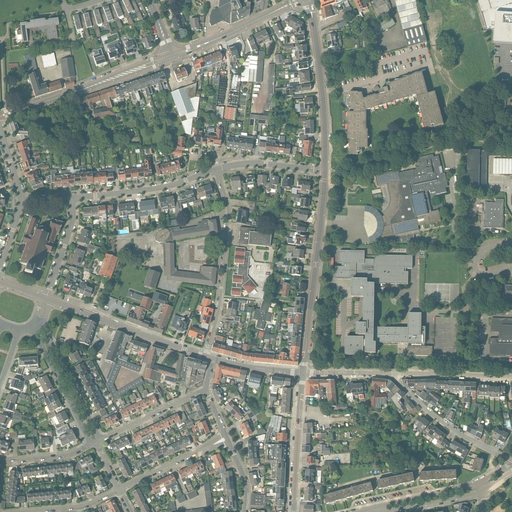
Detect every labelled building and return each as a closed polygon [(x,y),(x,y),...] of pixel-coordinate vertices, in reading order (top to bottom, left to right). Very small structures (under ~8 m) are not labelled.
[(139,20),(142,19),(134,1),(134,2),(131,3),(129,4),(127,0),(123,0),(122,1),(125,6),(129,14),(133,12),(133,11),(134,11),(139,20)] [(229,0),(219,0),(218,9),(211,12),(210,17),(209,24),(211,27),(223,22),(230,25),(229,0)] [(234,1),(238,1),(238,0),(230,0),(230,25),(239,21),(234,11),(238,9),(234,1)] [(242,15),(244,19),(249,16),(250,0),(246,0),(246,7),(245,8),(244,5),(241,7),(243,11),(242,11),(243,14),(242,15)] [(330,6),(336,4),(334,0),(319,0),(321,8),(329,6),(330,9),(331,9),(330,6)] [(352,0),(355,6),(359,13),(362,12),(362,10),(367,8),(363,0),(352,0)] [(373,0),(375,4),(372,6),(374,10),(377,8),(377,9),(386,4),(383,0),(373,0)] [(394,0),(408,48),(427,42),(416,0),(394,0)] [(511,0),(484,0),(478,2),(487,31),(490,30),(490,29),(495,28),(494,42),(511,43),(511,0)] [(239,21),(244,19),(242,15),(243,14),(242,11),(243,11),(241,7),(238,1),(234,1),(238,9),(234,11),(239,21)] [(133,24),(129,14),(125,6),(121,8),(121,7),(120,8),(117,3),(115,4),(113,5),(115,11),(115,10),(119,19),(123,17),(123,16),(125,16),(129,25),(133,24)] [(323,21),(333,16),(331,9),(330,9),(329,6),(321,8),(323,21)] [(118,19),(119,19),(115,10),(115,11),(112,12),(112,11),(110,12),(108,7),(105,8),(103,9),(105,14),(108,21),(112,20),(112,19),(114,19),(118,28),(122,27),(118,19)] [(108,21),(105,14),(102,15),(100,16),(98,10),(95,11),(93,12),(95,18),(97,24),(102,23),(101,22),(103,22),(107,31),(111,30),(108,21)] [(97,24),(95,18),(91,18),(89,19),(88,13),(85,14),(83,15),(84,20),(85,20),(86,27),(91,26),(91,25),(93,25),(96,34),(99,33),(97,24)] [(378,16),(382,23),(386,20),(383,13),(378,16)] [(89,40),(88,35),(86,27),(85,20),(84,20),(81,21),(79,21),(78,16),(75,16),(73,17),(76,31),(83,29),(86,42),(89,40)] [(176,32),(177,31),(177,32),(178,33),(179,33),(180,33),(181,33),(181,32),(182,32),(182,31),(182,30),(182,29),(183,29),(182,25),(185,24),(182,17),(171,21),(173,25),(174,25),(175,27),(174,28),(176,32)] [(198,19),(190,20),(192,30),(196,29),(196,31),(199,30),(199,27),(201,27),(200,24),(204,23),(204,17),(200,18),(200,19),(198,19)] [(367,32),(371,39),(395,24),(391,17),(386,20),(382,23),(367,32)] [(291,31),(293,28),(296,21),(291,18),(281,23),(284,29),(285,28),(291,31)] [(58,38),(56,26),(59,25),(58,19),(48,20),(51,39),(58,38)] [(47,40),(51,39),(48,20),(45,21),(45,20),(37,21),(39,31),(46,30),(47,40)] [(33,42),(32,40),(31,32),(39,31),(37,21),(29,22),(30,23),(27,23),(29,42),(33,42)] [(296,33),(295,33),(295,36),(303,35),(303,34),(302,24),(296,21),(293,28),(295,29),(296,33)] [(338,29),(347,25),(345,21),(336,25),(338,29)] [(22,43),(29,42),(27,23),(20,24),(20,30),(16,31),(16,36),(21,35),(22,43)] [(282,32),(278,24),(272,27),(276,35),(278,39),(284,36),(282,32)] [(328,42),(337,41),(336,36),(337,36),(337,30),(330,31),(330,36),(327,36),(328,42)] [(259,34),(264,43),(264,44),(270,41),(268,38),(265,31),(259,34)] [(145,38),(141,40),(143,44),(144,44),(146,50),(148,49),(148,50),(151,49),(150,48),(152,48),(150,42),(153,41),(150,34),(144,36),(145,38)] [(258,46),(264,43),(259,34),(254,36),(257,44),(258,46)] [(257,57),(257,56),(257,52),(257,50),(254,44),(251,38),(246,40),(250,47),(252,52),(252,57),(257,57)] [(126,49),(125,49),(127,55),(131,53),(131,54),(134,53),(133,50),(138,48),(135,39),(131,40),(132,42),(125,45),(126,49)] [(333,52),(341,51),(340,45),(338,46),(337,41),(328,42),(328,49),(332,48),(333,52)] [(109,53),(108,54),(110,59),(114,58),(115,60),(118,59),(117,56),(122,54),(118,43),(114,44),(115,47),(108,49),(109,53)] [(235,47),(229,49),(234,63),(237,62),(236,61),(239,60),(235,47)] [(99,55),(93,57),(96,67),(106,63),(101,49),(97,50),(99,55)] [(218,68),(218,67),(214,55),(208,57),(213,69),(216,68),(218,68)] [(257,59),(257,57),(252,57),(243,56),(240,82),(255,83),(255,79),(256,76),(256,73),(256,69),(256,66),(257,62),(257,59)] [(210,70),(213,69),(208,57),(203,59),(208,72),(210,71),(210,70)] [(74,81),(75,81),(71,58),(60,60),(63,79),(69,78),(70,82),(64,83),(65,89),(75,86),(74,81)] [(203,74),(208,72),(203,59),(198,61),(203,74)] [(201,75),(203,74),(198,61),(192,63),(195,71),(197,75),(200,74),(201,75)] [(182,80),(187,78),(183,69),(180,70),(179,69),(177,70),(177,71),(174,73),(177,82),(178,81),(178,82),(179,82),(182,81),(182,80)] [(296,71),(294,71),(287,72),(285,72),(285,74),(288,74),(288,75),(293,74),(294,79),(299,78),(309,77),(308,72),(296,73),(296,71)] [(164,86),(167,85),(163,73),(157,75),(162,92),(165,91),(164,86)] [(368,148),(368,130),(366,130),(366,111),(392,104),(392,103),(408,98),(416,95),(423,123),(422,123),(424,130),(433,128),(432,125),(434,125),(435,127),(444,125),(435,93),(428,95),(422,73),(413,75),(413,76),(406,78),(406,79),(398,81),(398,82),(390,84),(390,85),(386,86),(387,89),(379,91),(378,88),(377,86),(374,87),(374,89),(373,89),(375,94),(368,96),(367,96),(363,97),(362,93),(358,93),(349,93),(349,109),(351,109),(351,113),(347,113),(347,140),(349,140),(349,155),(358,155),(358,153),(359,153),(359,148),(368,148)] [(35,98),(49,94),(62,89),(59,81),(46,86),(46,84),(38,86),(34,74),(31,75),(28,75),(35,98)] [(159,93),(162,92),(157,75),(151,77),(154,89),(157,88),(159,93)] [(151,90),(154,89),(151,77),(144,80),(150,96),(153,95),(151,90)] [(150,98),(150,96),(144,80),(138,82),(141,93),(145,92),(147,99),(150,98)] [(138,94),(141,93),(138,82),(131,84),(136,100),(137,102),(140,101),(138,94)] [(133,101),(136,100),(131,84),(125,86),(129,97),(131,96),(133,101)] [(196,118),(197,118),(199,98),(195,97),(196,84),(183,88),(184,89),(171,93),(186,135),(191,135),(192,123),(193,118),(196,118)] [(293,96),(293,93),(311,91),(310,85),(300,86),(298,87),(296,87),(296,89),(293,89),(285,90),(286,94),(285,94),(285,96),(286,96),(286,97),(293,96)] [(129,98),(129,97),(125,86),(119,88),(123,99),(129,98)] [(124,102),(123,99),(119,88),(114,89),(114,88),(113,89),(116,99),(117,102),(121,101),(121,103),(124,102)] [(110,101),(116,99),(113,89),(106,91),(110,101)] [(114,115),(110,101),(106,91),(97,94),(86,97),(79,100),(80,102),(78,102),(79,105),(79,108),(79,111),(79,113),(82,113),(82,108),(87,106),(88,111),(91,110),(91,115),(91,116),(93,115),(94,119),(114,115)] [(511,103),(510,103),(510,100),(511,100),(511,97),(510,97),(511,96),(492,95),(491,110),(510,111),(510,106),(511,106),(511,103)] [(312,109),(311,99),(304,100),(304,103),(299,103),(300,114),(308,113),(308,109),(312,109)] [(216,117),(224,117),(224,107),(216,107),(216,117)] [(226,107),(225,119),(233,120),(233,114),(236,114),(236,108),(226,107)] [(257,125),(268,126),(269,117),(263,116),(259,116),(257,125)] [(304,129),(313,129),(313,121),(306,121),(305,119),(299,119),(299,123),(305,122),(305,126),(304,126),(304,129)] [(216,133),(214,133),(213,146),(220,147),(221,132),(225,132),(226,121),(222,120),(221,129),(217,129),(216,133)] [(28,138),(31,137),(32,131),(28,131),(28,130),(18,130),(16,122),(9,124),(13,135),(15,134),(15,135),(19,136),(21,140),(28,138)] [(206,145),(213,146),(214,133),(214,129),(208,128),(207,137),(206,145)] [(193,144),(200,145),(202,132),(199,132),(199,130),(198,130),(196,129),(194,129),(193,134),(194,134),(193,144)] [(299,138),(306,139),(306,135),(313,135),(313,129),(304,129),(304,135),(299,135),(299,138)] [(226,148),(233,148),(234,139),(235,132),(233,132),(232,135),(231,135),(231,139),(227,138),(226,148)] [(172,145),(171,149),(183,151),(185,139),(179,138),(177,146),(172,145)] [(246,140),(245,150),(251,151),(252,149),(255,149),(256,138),(253,138),(253,141),(246,140)] [(302,148),(311,149),(312,146),(314,146),(314,143),(306,142),(306,139),(299,138),(298,141),(303,142),(302,148)] [(258,151),(265,152),(266,141),(259,140),(258,151)] [(19,151),(29,148),(30,148),(29,145),(30,145),(29,141),(17,145),(19,151)] [(290,150),(293,150),(293,147),(294,144),(290,143),(290,146),(284,146),(283,154),(286,155),(289,156),(290,150)] [(21,157),(29,155),(28,152),(30,151),(29,148),(19,151),(21,157)] [(298,154),(301,154),(303,154),(303,157),(311,158),(311,149),(302,148),(299,148),(298,154)] [(468,150),(467,193),(486,193),(487,151),(468,150)] [(23,163),(33,160),(40,158),(39,154),(33,157),(31,158),(30,154),(29,155),(21,157),(23,163)] [(391,226),(393,236),(394,236),(393,235),(418,230),(419,231),(418,226),(425,225),(441,221),(438,211),(431,212),(427,192),(430,191),(430,193),(435,192),(436,195),(440,194),(446,192),(445,188),(448,187),(445,173),(440,174),(438,167),(441,167),(438,156),(434,157),(433,155),(419,158),(420,163),(418,163),(419,167),(416,168),(416,170),(413,171),(413,170),(398,173),(400,181),(387,184),(387,185),(388,184),(390,197),(391,201),(389,206),(387,210),(383,213),(382,213),(384,216),(382,217),(383,220),(384,223),(386,223),(387,226),(386,226),(386,227),(391,226)] [(168,157),(166,158),(166,161),(167,163),(169,170),(170,173),(176,171),(173,162),(170,163),(168,157)] [(511,158),(493,158),(493,174),(511,174),(511,158)] [(164,175),(161,166),(160,159),(158,160),(158,163),(154,164),(155,168),(156,168),(158,176),(164,175)] [(25,170),(34,167),(34,168),(37,167),(35,162),(34,163),(33,160),(23,163),(25,170)] [(143,167),(144,178),(152,178),(149,160),(144,160),(145,167),(143,167)] [(173,162),(176,171),(182,170),(181,166),(182,165),(181,161),(176,162),(175,162),(173,162)] [(164,175),(170,173),(169,170),(167,163),(164,164),(164,165),(161,166),(164,175)] [(118,182),(125,181),(123,168),(117,169),(117,168),(114,168),(115,174),(117,174),(118,182)] [(125,181),(131,180),(130,169),(126,169),(126,168),(123,168),(125,181)] [(29,182),(39,179),(38,175),(40,175),(39,171),(36,172),(32,173),(33,174),(27,176),(29,182)] [(54,187),(62,186),(61,176),(57,177),(56,175),(54,175),(53,171),(50,171),(51,175),(51,183),(54,183),(54,187)] [(242,185),(243,194),(248,193),(247,186),(248,186),(248,188),(253,188),(253,184),(254,184),(254,176),(246,177),(247,184),(242,185)] [(265,187),(265,185),(266,177),(258,176),(258,187),(265,187)] [(277,186),(278,178),(271,177),(270,184),(267,183),(266,192),(270,193),(270,190),(276,191),(277,186)] [(41,178),(39,179),(29,182),(31,187),(32,187),(33,189),(34,190),(44,187),(41,178)] [(237,189),(241,188),(239,178),(230,179),(232,189),(229,189),(230,193),(237,192),(237,189)] [(283,187),(290,188),(291,180),(284,179),(284,181),(283,181),(282,187),(283,187)] [(300,192),(305,192),(305,190),(309,191),(310,184),(306,183),(306,182),(302,181),(301,183),(298,182),(297,189),(301,190),(300,192)] [(203,188),(206,197),(207,200),(211,199),(210,196),(209,196),(216,193),(215,189),(212,190),(210,186),(203,188)] [(199,199),(206,197),(203,188),(196,190),(199,199)] [(199,206),(198,201),(196,201),(195,197),(194,197),(192,191),(185,193),(188,203),(188,204),(193,203),(194,207),(199,206)] [(178,208),(179,213),(182,212),(182,210),(181,205),(183,205),(188,203),(185,193),(178,195),(180,201),(177,202),(178,208)] [(168,210),(174,209),(175,208),(173,197),(166,199),(168,210)] [(165,211),(168,210),(166,199),(159,200),(160,208),(158,208),(159,209),(157,209),(158,215),(158,217),(162,216),(161,212),(164,212),(165,211)] [(300,203),(299,207),(308,208),(309,200),(299,199),(299,203),(300,203)] [(158,215),(157,209),(155,210),(154,201),(146,202),(148,215),(148,216),(158,215)] [(143,215),(148,215),(146,202),(139,203),(140,212),(138,212),(139,217),(143,217),(143,215)] [(503,203),(484,203),(484,228),(503,229),(503,203)] [(139,217),(138,212),(135,212),(133,204),(125,205),(127,216),(135,215),(135,218),(139,217)] [(127,217),(127,216),(125,205),(118,206),(118,213),(119,213),(119,217),(123,217),(127,217)] [(364,206),(364,224),(370,244),(376,241),(380,236),(383,229),(383,223),(381,216),(377,211),(371,207),(364,206)] [(106,222),(106,216),(105,207),(102,208),(97,208),(98,220),(99,222),(106,222)] [(113,218),(113,216),(112,207),(105,207),(106,216),(108,216),(109,218),(113,218)] [(237,217),(246,218),(248,212),(251,212),(254,213),(254,210),(246,208),(246,211),(238,210),(237,217)] [(83,221),(92,220),(91,209),(83,209),(84,217),(83,217),(83,221)] [(298,215),(297,219),(306,221),(308,213),(298,211),(298,212),(295,211),(295,215),(298,215)] [(236,224),(250,226),(250,224),(246,223),(246,218),(237,217),(236,224)] [(50,253),(56,235),(58,235),(62,223),(59,222),(52,220),(49,230),(48,232),(47,235),(46,234),(46,233),(46,231),(44,229),(42,228),(39,228),(38,230),(36,229),(39,221),(31,218),(25,235),(21,247),(25,248),(20,263),(21,264),(26,266),(24,273),(31,276),(34,268),(39,270),(41,270),(46,255),(49,256),(50,253)] [(216,269),(202,267),(201,274),(177,271),(176,268),(174,268),(174,244),(173,243),(173,241),(210,235),(217,234),(216,228),(215,220),(208,222),(208,220),(201,221),(201,224),(197,224),(198,227),(179,230),(179,227),(171,229),(171,228),(161,230),(161,231),(159,232),(158,233),(157,234),(156,236),(155,236),(155,242),(156,241),(157,242),(158,243),(159,243),(160,243),(162,243),(163,243),(163,244),(164,267),(162,267),(163,269),(164,269),(164,277),(168,277),(168,278),(168,281),(205,285),(206,285),(214,286),(216,269)] [(296,231),(306,233),(307,226),(301,225),(301,224),(297,224),(294,223),(293,227),(295,227),(294,231),(296,231)] [(269,247),(270,241),(271,229),(261,228),(260,230),(240,228),(238,244),(269,247)] [(90,239),(91,239),(93,234),(94,234),(95,232),(89,229),(88,231),(83,230),(81,236),(90,239)] [(288,244),(293,245),(300,246),(300,243),(303,244),(303,242),(304,242),(305,237),(300,237),(300,234),(292,232),(291,237),(292,237),(292,240),(289,239),(288,244)] [(84,244),(88,246),(90,239),(81,236),(78,242),(84,244)] [(297,262),(298,259),(302,259),(303,251),(296,250),(296,247),(287,246),(286,251),(294,252),(293,258),(291,258),(290,261),(297,262)] [(74,256),(83,259),(85,252),(85,251),(78,248),(77,250),(76,250),(74,256)] [(231,296),(240,297),(241,291),(246,292),(249,295),(257,288),(250,280),(246,282),(248,266),(249,257),(250,257),(250,252),(245,252),(245,249),(236,248),(235,264),(238,264),(237,276),(233,275),(233,283),(237,284),(236,288),(232,288),(231,296)] [(425,347),(425,344),(425,328),(421,327),(421,314),(408,314),(408,329),(378,328),(374,328),(374,298),(375,284),(408,285),(408,272),(406,272),(406,269),(412,269),(412,256),(375,256),(375,260),(364,260),(365,251),(340,251),(339,263),(342,263),(342,267),(335,267),(335,279),(352,280),(352,297),(364,297),(363,324),(356,324),(356,335),(359,335),(359,338),(345,337),(345,355),(363,356),(363,353),(376,354),(376,343),(408,343),(408,346),(407,346),(407,356),(410,356),(432,356),(433,347),(425,347)] [(98,276),(110,280),(115,267),(117,267),(120,259),(103,253),(100,261),(102,262),(101,267),(99,267),(98,268),(97,268),(95,272),(97,272),(96,275),(98,275),(98,276)] [(74,264),(79,266),(79,265),(80,266),(83,259),(74,256),(72,262),(74,263),(74,264)] [(292,267),(291,275),(296,275),(300,276),(301,268),(296,267),(292,267)] [(143,286),(154,289),(159,273),(149,270),(143,286)] [(78,273),(76,273),(74,279),(73,281),(69,290),(76,293),(81,281),(77,279),(77,278),(77,277),(78,273)] [(63,288),(69,290),(73,281),(70,280),(71,277),(68,276),(63,288)] [(76,293),(82,295),(87,283),(81,281),(76,293)] [(87,283),(82,295),(90,298),(93,289),(86,287),(87,284),(87,283)] [(299,292),(304,292),(305,292),(305,284),(300,284),(299,285),(295,285),(294,289),(299,290),(299,292)] [(129,313),(126,321),(141,327),(143,321),(146,311),(148,312),(152,302),(152,300),(151,300),(143,297),(132,293),(130,298),(141,302),(139,308),(135,307),(133,314),(129,313)] [(152,302),(163,305),(163,304),(168,306),(169,302),(153,296),(151,300),(152,300),(152,302)] [(211,318),(213,310),(207,309),(208,307),(209,308),(211,301),(204,299),(200,312),(201,312),(200,315),(211,318)] [(228,309),(236,311),(239,311),(240,303),(245,304),(246,301),(237,300),(236,303),(234,303),(234,304),(229,303),(228,309)] [(255,328),(263,330),(265,322),(270,323),(272,314),(267,313),(269,304),(262,303),(260,310),(255,309),(252,320),(257,321),(255,328)] [(168,306),(163,304),(163,305),(155,324),(154,327),(153,331),(161,335),(172,308),(168,306)] [(226,317),(234,318),(233,322),(239,323),(240,318),(235,317),(236,311),(228,309),(226,317)] [(203,324),(202,326),(208,328),(209,325),(211,318),(200,315),(199,318),(200,318),(199,323),(200,323),(203,324)] [(441,328),(440,324),(443,324),(443,322),(441,322),(440,317),(435,317),(435,328),(441,328)] [(173,322),(172,321),(170,327),(176,329),(176,330),(181,332),(181,333),(183,334),(184,333),(184,332),(184,331),(188,321),(182,318),(181,321),(179,320),(178,321),(174,319),(173,322)] [(511,318),(492,319),(491,332),(499,332),(499,339),(490,339),(489,357),(511,357),(511,318)] [(95,324),(86,321),(79,343),(88,346),(95,324)] [(143,321),(141,327),(147,329),(149,325),(149,323),(143,321)] [(188,335),(195,338),(198,330),(191,327),(188,335)] [(198,330),(195,338),(202,341),(205,333),(198,330)] [(115,364),(117,358),(126,335),(116,331),(110,348),(105,360),(113,363),(115,364)] [(287,342),(300,343),(300,334),(288,333),(285,332),(285,337),(288,337),(287,342)] [(132,337),(126,335),(117,358),(123,361),(125,362),(127,362),(129,355),(124,353),(125,350),(124,349),(127,342),(130,344),(132,337)] [(223,355),(229,357),(232,344),(233,342),(227,340),(226,346),(223,355)] [(137,354),(138,352),(141,344),(134,341),(132,349),(134,350),(133,352),(137,354)] [(138,352),(145,354),(148,346),(141,344),(138,352)] [(211,352),(219,354),(221,346),(213,344),(211,352)] [(229,357),(236,359),(239,346),(232,344),(229,357)] [(247,362),(249,354),(248,354),(250,346),(244,345),(240,360),(247,362)] [(161,374),(180,380),(184,358),(185,356),(179,354),(175,371),(154,366),(156,356),(159,356),(160,353),(163,354),(164,349),(152,346),(151,350),(146,370),(145,379),(145,380),(144,383),(148,384),(149,380),(159,383),(161,374)] [(272,364),(280,365),(281,353),(282,351),(282,349),(281,349),(281,346),(280,346),(279,351),(277,351),(277,353),(274,353),(273,356),(272,364)] [(77,364),(87,359),(85,356),(80,359),(79,356),(82,355),(80,351),(77,353),(77,352),(69,356),(71,361),(73,364),(76,362),(77,364)] [(297,367),(298,354),(289,353),(289,357),(286,357),(286,354),(281,353),(280,365),(297,367)] [(36,368),(37,370),(39,369),(38,365),(37,357),(28,358),(29,366),(29,368),(36,368)] [(21,376),(24,366),(29,366),(28,358),(18,359),(19,367),(16,374),(21,376)] [(194,360),(190,359),(184,358),(180,380),(178,392),(181,391),(187,388),(194,360)] [(78,373),(86,369),(84,366),(88,364),(88,363),(91,362),(90,360),(75,368),(78,373)] [(194,376),(196,370),(198,371),(201,362),(198,361),(194,360),(187,388),(195,384),(197,376),(194,376)] [(195,384),(202,381),(203,377),(204,373),(207,364),(201,362),(198,371),(202,372),(201,376),(197,375),(197,376),(195,384)] [(115,364),(113,363),(106,379),(108,380),(109,377),(110,375),(111,372),(113,369),(114,367),(115,364)] [(213,383),(219,385),(219,382),(220,382),(221,375),(223,367),(217,366),(216,373),(214,373),(213,380),(214,380),(213,383)] [(80,379),(88,375),(86,369),(78,373),(80,379)] [(244,386),(244,381),(246,373),(240,371),(238,380),(238,383),(241,383),(240,387),(241,387),(240,388),(243,389),(243,388),(244,386)] [(262,376),(250,373),(247,386),(248,386),(248,389),(254,390),(254,388),(259,389),(262,376)] [(83,384),(91,380),(88,375),(80,379),(83,384)] [(41,387),(49,383),(46,376),(37,380),(41,387)] [(10,388),(20,391),(22,385),(26,386),(27,384),(30,385),(29,381),(22,378),(21,381),(13,379),(10,388)] [(277,390),(277,389),(278,386),(281,387),(282,387),(283,379),(271,378),(270,385),(272,385),(271,394),(276,395),(277,390)] [(381,405),(387,405),(386,395),(378,395),(378,387),(386,388),(386,387),(387,388),(392,383),(390,381),(373,379),(372,387),(370,409),(373,409),(373,411),(377,411),(377,409),(379,409),(379,408),(381,408),(381,405)] [(86,390),(94,386),(95,386),(92,380),(91,380),(83,384),(86,390)] [(326,380),(319,381),(320,397),(324,397),(323,391),(323,388),(326,388),(327,393),(328,403),(321,404),(322,409),(329,408),(329,413),(337,412),(337,410),(347,410),(347,404),(337,404),(334,380),(326,380)] [(410,390),(415,391),(415,380),(408,381),(408,380),(404,380),(404,384),(408,387),(408,388),(410,390)] [(425,390),(426,389),(427,390),(427,387),(427,380),(415,380),(415,391),(420,391),(420,390),(425,390)] [(314,397),(314,395),(314,381),(308,381),(307,382),(306,397),(314,397)] [(448,391),(460,392),(460,382),(448,382),(448,390),(448,391)] [(41,387),(44,393),(52,389),(49,383),(41,387)] [(357,385),(358,396),(364,395),(363,390),(366,390),(366,383),(362,383),(362,384),(360,384),(360,385),(357,385)] [(478,396),(484,397),(485,386),(481,386),(482,383),(476,383),(476,389),(479,389),(478,396)] [(214,397),(223,393),(221,388),(225,388),(225,385),(224,384),(218,386),(213,384),(212,389),(213,391),(212,391),(214,397)] [(353,396),(358,396),(357,385),(353,385),(353,384),(349,384),(349,386),(345,387),(346,391),(347,395),(353,394),(353,396)] [(89,396),(96,392),(94,386),(86,390),(89,396)] [(395,396),(401,391),(396,386),(391,392),(395,396)] [(425,390),(424,392),(428,396),(437,403),(441,399),(431,392),(432,391),(427,390),(426,389),(425,390)] [(403,405),(400,401),(402,398),(406,395),(401,390),(401,391),(395,396),(392,400),(394,403),(398,409),(397,410),(400,414),(406,409),(405,408),(411,402),(408,400),(404,403),(405,405),(404,405),(403,405)] [(122,396),(119,391),(116,392),(114,401),(122,396)] [(146,408),(151,405),(144,391),(142,392),(144,395),(143,395),(145,400),(142,401),(146,408)] [(424,401),(428,396),(422,391),(421,393),(418,392),(417,392),(415,394),(424,401)] [(91,401),(99,397),(96,392),(89,396),(91,401)] [(152,393),(147,396),(151,405),(157,402),(156,401),(159,400),(156,394),(156,395),(154,396),(152,393)] [(216,403),(223,400),(223,398),(225,397),(223,393),(214,397),(216,403)] [(55,394),(45,399),(44,400),(47,406),(58,401),(55,394)] [(267,410),(271,411),(273,401),(276,401),(276,395),(271,394),(269,394),(267,410)] [(6,401),(15,404),(17,396),(13,395),(12,396),(9,395),(6,401)] [(434,411),(436,408),(437,408),(440,405),(437,403),(428,396),(424,401),(423,402),(428,406),(429,404),(433,407),(431,409),(434,411)] [(94,407),(102,403),(99,397),(91,401),(94,407)] [(195,407),(201,404),(199,398),(192,401),(195,407)] [(229,412),(235,406),(234,405),(236,403),(232,400),(230,402),(231,402),(225,407),(229,412)] [(3,409),(13,412),(14,409),(13,409),(15,404),(6,401),(5,405),(3,409)] [(48,417),(55,414),(54,411),(61,407),(58,401),(47,406),(46,406),(49,413),(47,414),(48,417)] [(140,411),(146,408),(142,401),(136,403),(140,411)] [(410,412),(415,408),(411,402),(405,408),(406,409),(409,412),(410,412)] [(100,414),(106,411),(105,409),(102,403),(94,407),(97,412),(99,411),(100,414)] [(134,413),(140,411),(136,403),(131,406),(134,413)] [(197,413),(204,410),(201,404),(195,407),(197,413)] [(129,416),(134,413),(131,406),(125,409),(129,416)] [(229,412),(234,416),(239,411),(235,406),(229,412)] [(281,414),(281,415),(286,417),(286,414),(288,414),(288,408),(281,407),(280,414),(281,414)] [(123,419),(129,416),(125,409),(120,412),(123,419)] [(238,420),(243,415),(244,415),(246,413),(243,410),(241,412),(239,411),(234,416),(238,420)] [(244,418),(246,422),(255,416),(252,411),(248,414),(244,418)] [(451,424),(451,423),(453,419),(455,414),(450,411),(445,419),(451,424)] [(59,424),(63,422),(68,420),(64,412),(56,416),(55,414),(48,417),(49,420),(55,417),(59,424)] [(110,426),(112,425),(109,418),(107,414),(102,417),(107,428),(110,427),(110,426)] [(109,418),(112,425),(115,423),(116,424),(119,423),(118,421),(121,420),(118,414),(115,415),(109,418)] [(179,426),(188,421),(186,418),(183,419),(181,414),(178,416),(177,415),(171,417),(175,424),(177,423),(179,426)] [(0,428),(6,430),(7,430),(9,423),(10,419),(1,415),(0,417),(0,423),(1,424),(0,428)] [(274,434),(279,434),(282,417),(270,415),(265,445),(269,445),(269,441),(268,441),(270,433),(273,434),(274,434)] [(404,420),(407,423),(411,418),(412,416),(410,415),(409,416),(408,415),(404,420)] [(169,427),(175,424),(171,417),(166,420),(169,427)] [(420,417),(414,424),(417,427),(423,431),(429,424),(423,419),(423,420),(420,417)] [(164,430),(169,427),(166,420),(160,423),(164,430)] [(468,433),(475,437),(480,421),(478,420),(476,427),(473,426),(471,425),(468,433)] [(475,437),(480,439),(484,429),(483,429),(484,426),(480,425),(481,421),(480,421),(475,437)] [(197,432),(207,428),(204,422),(197,425),(198,428),(195,429),(196,432),(197,432)] [(158,432),(164,430),(160,423),(155,425),(158,432)] [(242,432),(252,427),(250,424),(248,425),(247,423),(240,426),(242,432)] [(312,434),(313,434),(313,426),(316,426),(316,423),(304,424),(303,433),(312,434)] [(61,427),(64,433),(69,430),(67,424),(64,425),(61,427)] [(160,436),(158,432),(155,425),(149,428),(152,435),(155,434),(159,441),(161,440),(160,436)] [(245,437),(252,434),(251,432),(254,431),(252,427),(242,432),(245,437)] [(433,440),(434,439),(440,432),(434,427),(432,429),(429,427),(425,433),(433,440)] [(153,437),(152,435),(149,428),(143,431),(147,438),(148,440),(153,437)] [(199,438),(202,436),(209,433),(207,428),(197,432),(199,438)] [(493,439),(497,441),(502,432),(498,431),(499,429),(496,428),(491,437),(493,438),(493,439)] [(65,435),(69,443),(76,440),(71,430),(67,433),(68,434),(65,435)] [(141,440),(147,438),(143,431),(138,434),(141,440)] [(502,431),(502,432),(497,441),(503,445),(509,435),(502,431)] [(445,446),(447,442),(444,439),(446,436),(440,432),(434,439),(437,441),(436,442),(444,448),(445,446)] [(319,442),(322,442),(322,437),(327,436),(326,433),(321,434),(317,434),(316,442),(319,442)] [(142,442),(141,440),(138,434),(132,436),(132,437),(130,438),(133,444),(134,446),(142,442)] [(277,442),(278,442),(286,442),(286,434),(279,434),(274,434),(274,435),(271,435),(271,441),(275,442),(277,442)] [(69,443),(65,435),(58,438),(62,447),(69,443)] [(188,438),(185,439),(184,437),(181,438),(182,440),(185,447),(191,445),(188,438)] [(27,450),(26,440),(25,438),(18,439),(18,442),(19,451),(27,450)] [(48,438),(40,439),(41,449),(49,448),(48,438)] [(130,445),(133,444),(130,438),(127,439),(127,438),(121,441),(125,448),(130,445)] [(26,440),(27,450),(34,449),(33,440),(32,440),(32,439),(26,440)] [(180,450),(185,447),(182,440),(177,443),(180,450)] [(2,441),(0,447),(0,450),(6,452),(9,444),(2,441)] [(119,450),(125,448),(121,441),(116,443),(119,450)] [(449,447),(456,451),(459,445),(453,441),(452,444),(447,442),(445,446),(449,448),(449,447)] [(121,455),(119,450),(116,443),(113,444),(109,446),(111,449),(113,453),(116,451),(119,456),(121,455)] [(175,452),(180,450),(177,443),(171,446),(175,452)] [(319,455),(324,455),(332,454),(332,448),(328,448),(329,443),(324,443),(324,445),(319,445),(319,455)] [(265,454),(285,455),(286,446),(272,445),(269,445),(265,445),(265,454)] [(463,459),(467,452),(468,450),(465,449),(466,448),(459,445),(456,451),(462,454),(461,457),(463,459)] [(169,455),(175,452),(171,446),(166,448),(169,455)] [(411,452),(412,452),(410,447),(406,448),(406,447),(398,449),(399,456),(407,453),(407,454),(411,453),(411,452)] [(164,458),(161,451),(160,448),(154,451),(158,460),(164,458)] [(164,458),(169,455),(166,448),(161,451),(164,458)] [(158,460),(154,451),(148,453),(150,456),(153,463),(158,460)] [(205,467),(213,463),(221,460),(219,454),(211,458),(212,460),(207,462),(206,459),(203,460),(205,467)] [(285,455),(265,454),(265,463),(285,464),(285,455)] [(93,469),(91,464),(93,463),(90,456),(84,459),(88,466),(90,471),(91,473),(97,471),(96,468),(93,469)] [(147,466),(153,463),(150,456),(144,459),(147,466)] [(314,465),(319,465),(319,461),(321,461),(321,456),(314,457),(314,458),(307,458),(307,464),(314,464),(314,465)] [(82,469),(88,466),(84,459),(78,462),(79,462),(75,464),(78,470),(81,468),(82,469)] [(120,468),(126,464),(123,459),(118,462),(117,462),(120,468)] [(139,462),(137,464),(138,465),(139,467),(141,466),(142,468),(147,466),(144,459),(139,461),(139,462)] [(214,473),(225,469),(223,465),(223,466),(221,460),(213,463),(216,469),(208,472),(210,475),(214,473)] [(198,472),(203,469),(200,462),(195,465),(198,472)] [(73,472),(78,470),(75,464),(72,465),(66,465),(67,473),(73,473),(73,472)] [(122,473),(129,470),(126,464),(120,468),(122,473)] [(192,474),(198,472),(195,465),(189,468),(192,474)] [(329,471),(329,466),(324,467),(321,467),(321,468),(315,468),(315,471),(306,470),(306,477),(317,477),(318,471),(325,471),(329,471)] [(187,477),(192,474),(189,468),(184,470),(187,477)] [(222,480),(232,478),(231,472),(231,471),(226,472),(225,469),(214,473),(215,475),(216,475),(220,473),(220,474),(221,474),(222,480)] [(258,474),(258,472),(258,469),(251,469),(251,473),(248,474),(248,475),(250,481),(257,479),(260,478),(258,474)] [(129,470),(122,473),(125,479),(132,475),(129,470)] [(178,473),(181,480),(183,483),(185,482),(188,486),(191,485),(187,477),(184,470),(178,473)] [(444,480),(456,479),(456,475),(456,473),(456,470),(444,471),(444,480)] [(432,481),(444,480),(444,471),(432,472),(432,481)] [(420,481),(432,481),(432,472),(420,473),(420,475),(419,475),(420,477),(420,481)] [(402,484),(414,482),(413,477),(414,477),(413,475),(413,476),(412,473),(401,476),(402,484)] [(167,478),(172,488),(174,487),(177,485),(173,475),(167,478)] [(103,481),(101,476),(93,479),(96,485),(103,481)] [(391,487),(402,484),(401,476),(389,478),(391,487)] [(314,486),(323,487),(323,483),(318,483),(318,477),(317,477),(306,477),(306,483),(314,484),(314,486)] [(161,481),(166,491),(168,490),(172,488),(167,478),(161,481)] [(379,490),(391,487),(389,478),(377,481),(377,484),(378,485),(379,490)] [(103,481),(96,485),(99,490),(106,487),(103,481)] [(160,493),(161,493),(163,492),(166,491),(161,481),(156,483),(160,493)] [(153,492),(155,495),(157,494),(160,493),(156,483),(151,486),(152,489),(153,492)] [(373,491),(372,487),(372,485),(371,483),(359,486),(362,495),(373,491)] [(81,488),(85,495),(91,492),(87,485),(81,488)] [(312,495),(316,495),(316,490),(322,490),(323,487),(314,486),(314,489),(306,489),(305,495),(312,495)] [(350,498),(362,495),(359,486),(347,490),(350,498)] [(79,498),(85,495),(81,488),(76,491),(73,492),(75,498),(79,497),(79,498)] [(135,498),(141,495),(138,489),(132,493),(135,498)] [(251,494),(251,499),(265,500),(265,498),(265,496),(255,495),(255,494),(263,495),(263,489),(255,489),(255,491),(254,491),(253,494),(251,494)] [(338,501),(350,498),(347,490),(336,493),(338,501)] [(71,498),(75,498),(73,492),(71,492),(70,491),(64,491),(65,499),(71,499),(71,498)] [(326,505),(338,501),(336,493),(324,496),(325,499),(324,499),(325,500),(326,505)] [(137,503),(144,500),(141,495),(135,498),(137,503)] [(322,505),(322,502),(316,502),(316,495),(312,495),(305,495),(305,502),(313,502),(313,505),(316,505),(320,505),(322,505)] [(140,509),(146,506),(144,500),(137,503),(140,509)] [(104,508),(106,511),(116,507),(113,501),(107,504),(108,506),(104,508)] [(459,511),(467,511),(469,508),(467,508),(468,504),(465,503),(458,504),(459,508),(461,508),(459,511)]
